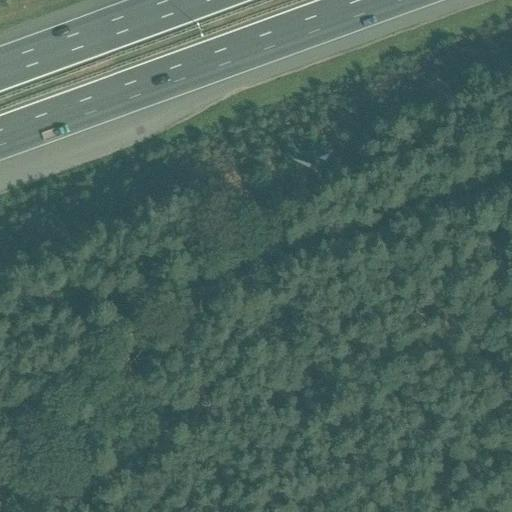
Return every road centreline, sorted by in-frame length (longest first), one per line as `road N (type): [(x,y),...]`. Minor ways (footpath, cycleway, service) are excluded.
road 1 (track): [(511,163),(201,273),(0,497)]
road 2 (motorway): [(0,137),(378,0)]
road 3 (motorway): [(190,0),(0,68)]
